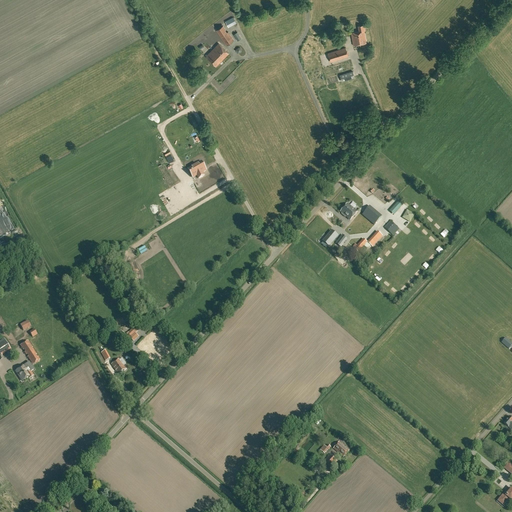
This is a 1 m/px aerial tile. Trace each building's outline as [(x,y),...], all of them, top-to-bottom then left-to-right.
[(230,24),(237,19),(235,16),(227,21),(230,24)] [(227,45),(234,40),(228,31),(227,32),(223,25),(216,30),(227,45)] [(364,31),(365,30),(365,25),(359,26),(360,31),(352,33),(354,45),(366,43),(364,31)] [(238,41),(242,38),(238,32),(234,35),(238,41)] [(216,66),(229,53),(219,43),(206,56),(216,66)] [(331,62),(348,57),(346,48),(328,53),(331,62)] [(353,71),(339,75),(341,82),(355,78),(353,71)] [(202,161),(198,163),(199,165),(193,168),(192,167),(188,169),(193,177),(197,175),(199,179),(204,175),(203,172),(206,170),(202,161)] [(215,188),(225,183),(222,177),(212,183),(215,188)] [(177,194),(182,191),(178,183),(173,186),(177,194)] [(199,193),(201,198),(212,193),(209,188),(199,193)] [(199,197),(189,202),(192,206),(201,201),(199,197)] [(0,235),(18,226),(4,202),(0,204),(0,235)] [(348,211),(354,216),(357,212),(348,203),(343,209),(346,212),(348,211)] [(375,225),(382,217),(369,206),(362,215),(375,225)] [(346,212),(343,209),(340,212),(342,213),(341,214),(345,217),(346,216),(350,220),(354,216),(348,211),(346,212)] [(392,233),(397,228),(391,221),(385,227),(392,233)] [(330,246),(337,236),(331,231),(324,241),(330,246)] [(341,247),(347,238),(342,235),(341,236),(336,243),(341,247)] [(358,252),(359,250),(367,242),(364,239),(355,249),(358,252)] [(145,324),(151,319),(147,315),(142,320),(145,324)] [(125,343),(138,331),(134,327),(121,339),(125,343)] [(509,349),(511,345),(511,342),(506,338),(502,342),(509,349)] [(0,353),(9,348),(4,340),(0,342),(0,353)] [(33,364),(40,360),(38,357),(37,357),(35,355),(36,355),(27,341),(20,345),(23,350),(24,349),(25,352),(26,355),(27,354),(29,356),(28,357),(33,364)] [(106,361),(109,359),(105,351),(101,353),(103,355),(103,356),(106,361)] [(112,364),(119,374),(126,369),(124,365),(126,363),(123,358),(120,360),(119,359),(112,364)] [(29,378),(33,375),(31,371),(34,369),(29,363),(25,366),(24,365),(16,371),(22,381),(29,377),(29,378)] [(343,457),(349,450),(339,442),(334,448),(343,457)] [(326,447),(324,446),(320,450),(325,454),(326,453),(325,453),(327,450),(328,451),(331,447),(328,444),(326,447)] [(337,461),(330,455),(324,462),(330,468),(337,461)] [(89,498),(93,493),(86,488),(83,492),(89,498)] [(511,489),(510,491),(508,490),(501,498),(505,502),(509,498),(511,499),(511,498),(511,489)]
